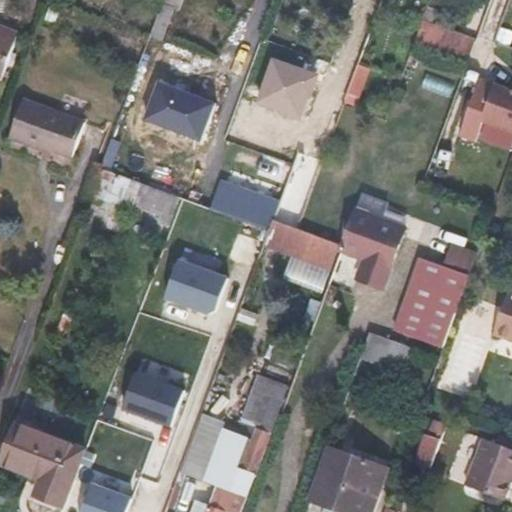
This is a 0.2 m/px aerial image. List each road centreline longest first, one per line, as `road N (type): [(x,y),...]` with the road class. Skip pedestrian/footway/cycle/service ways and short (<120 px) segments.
road 1 (unknown): [(366,0),(298,208)]
road 2 (unknown): [(58,208),(0,418)]
road 3 (unknown): [(268,0),(204,164)]
